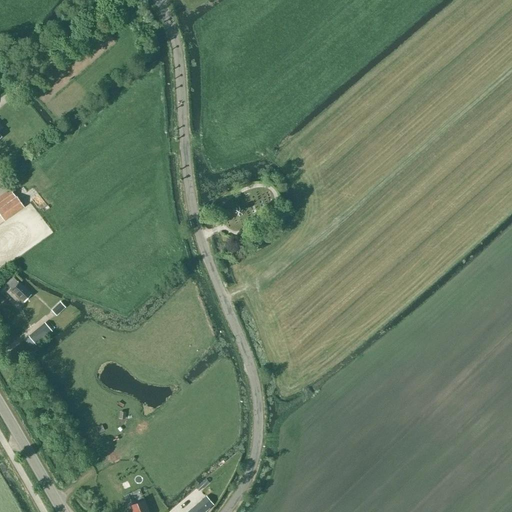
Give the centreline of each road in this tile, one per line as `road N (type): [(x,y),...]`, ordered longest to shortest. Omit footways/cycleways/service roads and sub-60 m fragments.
road 1 (unclassified): [(225,511),(251,466),(258,412),(246,356),(196,224),(176,48),(157,0)]
road 2 (secondary): [(61,511),(0,405)]
